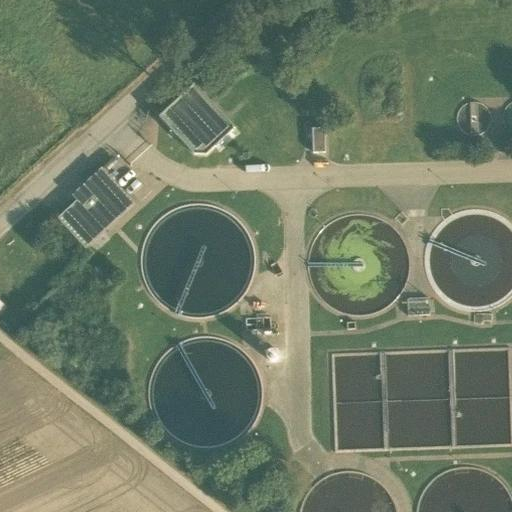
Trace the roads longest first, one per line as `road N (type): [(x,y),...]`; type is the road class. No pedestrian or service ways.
road 1 (unknown): [(109,120),(174,181),(198,191),(511,192)]
road 2 (residential): [(0,220),(241,0)]
road 3 (track): [(216,511),(0,334)]
